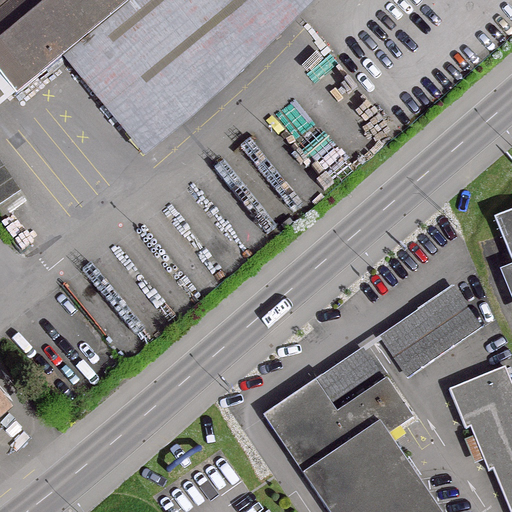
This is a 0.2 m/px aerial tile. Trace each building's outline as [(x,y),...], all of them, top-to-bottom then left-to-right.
[(131,0),(0,0),(0,79),(14,96),(131,0)] [(0,164),(0,204),(19,192),(0,164)] [(511,211),(492,219),(511,267),(511,211)] [(511,511),(511,389),(503,369),(448,391),(464,431),(468,429),(486,473),(491,471),(508,511),(511,511)] [(335,412),(314,381),(262,417),(326,511),(438,511),(387,435),(412,419),(385,379),(335,412)]
